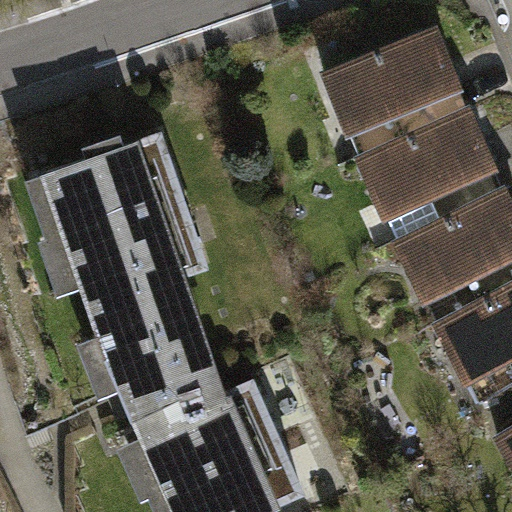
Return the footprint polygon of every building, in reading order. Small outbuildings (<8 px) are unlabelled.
[(337,69),(362,137),(385,128),(391,146),(453,120),(448,105),(468,99),(443,31),(337,69)] [(370,154),(397,222),(423,212),(430,229),(488,204),(482,188),(503,180),(475,112),(453,120),(391,146),(370,154)] [(214,264),(167,130),(44,180),(112,379),(175,511),(284,511),(315,498),(262,371),(232,383),(190,273),(214,264)] [(406,240),(435,306),(462,294),(469,311),(511,289),(511,199),(510,194),(488,204),(430,229),(406,240)] [(445,322),(477,387),(501,376),(509,393),(511,391),(511,289),(469,311),(445,322)]
